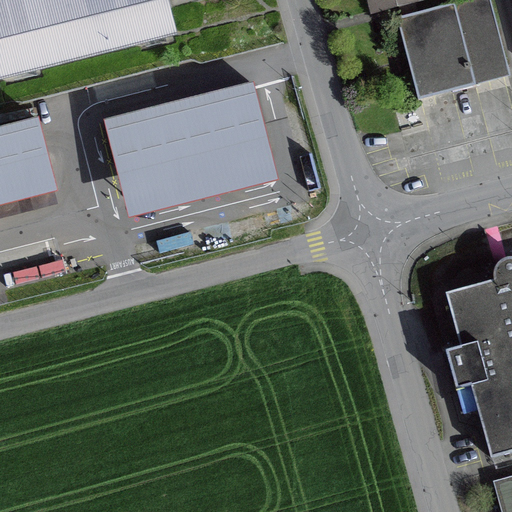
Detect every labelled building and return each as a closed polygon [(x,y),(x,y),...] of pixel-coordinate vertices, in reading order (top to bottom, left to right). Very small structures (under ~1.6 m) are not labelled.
[(165,6),(163,0),(0,0),(0,79),(172,36),(165,6)] [(414,0),(370,0),(374,12),(415,2),(414,0)] [(471,78),(506,69),(488,0),(476,0),(395,21),(417,103),(419,102),(416,91),(448,83),(451,95),(474,88),(471,78)] [(471,78),(474,88),(509,79),(506,69),(471,78)] [(416,91),(419,102),(451,95),(448,83),(416,91)] [(129,220),(277,182),(251,85),(104,124),(129,220)] [(0,210),(58,197),(40,123),(0,132),(0,210)] [(511,454),(511,260),(509,260),(501,262),(495,268),(492,275),(492,283),(444,296),(459,350),(451,352),(443,354),(455,393),(470,389),(489,461),(511,454)] [(511,511),(511,477),(491,484),(499,511),(511,511)]
